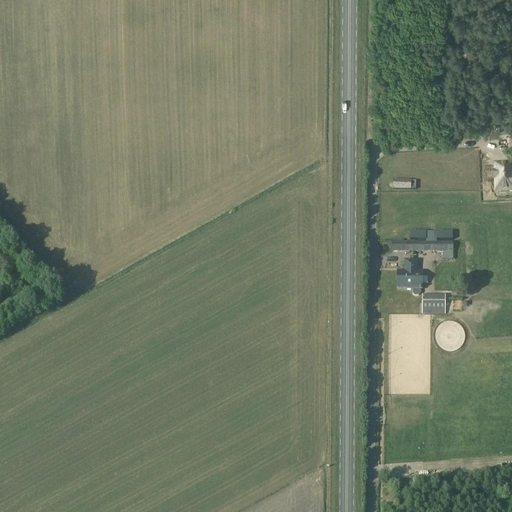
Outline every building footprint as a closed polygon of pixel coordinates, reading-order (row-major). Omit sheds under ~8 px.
[(511,164),(495,165),(496,191),(511,190),(511,164)] [(410,190),(411,181),(394,180),(394,190),(410,190)] [(404,241),(392,241),(392,252),(452,252),(452,243),(440,242),(404,242),(404,241)] [(421,272),(416,272),(417,262),(405,261),(405,272),(398,272),(397,289),(421,290),(421,272)] [(423,314),(442,315),(443,296),(423,296),(423,314)]
